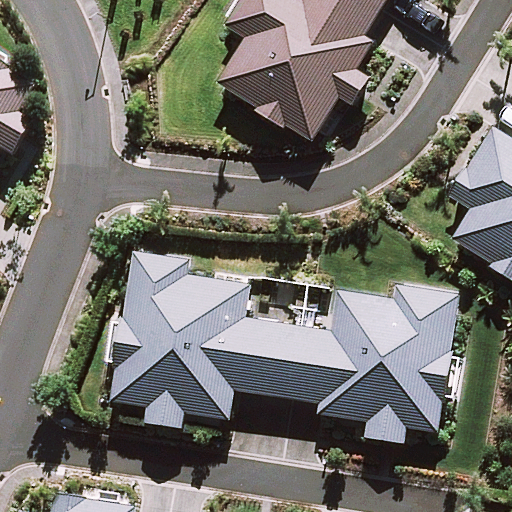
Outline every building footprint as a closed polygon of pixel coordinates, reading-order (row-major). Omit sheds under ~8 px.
[(307,0),(307,1),(305,0),(243,0),(230,23),(252,36),(224,82),(316,137),(342,94),(359,104),(376,76),(360,66),(375,42),(364,36),(385,0),(307,0)] [(0,147),(11,154),(29,123),(15,115),(29,93),(3,77),(7,70),(0,66),(0,147)] [(511,140),(497,132),(458,197),(477,208),(459,239),(511,271),(511,140)] [(188,265),(143,258),(122,403),(155,408),(153,420),(191,426),(193,411),(235,418),(239,390),(325,403),(323,412),(374,420),(372,434),(413,440),(415,426),(443,430),(463,298),(403,289),(402,296),(347,288),(341,333),(249,320),(253,292),(185,282),(188,265)] [(137,511),(138,509),(63,498),(60,511),(137,511)]
